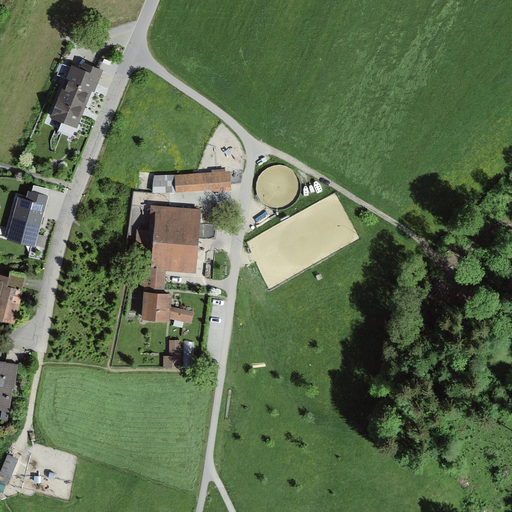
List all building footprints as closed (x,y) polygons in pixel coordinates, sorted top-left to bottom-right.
[(45,32),(20,22),(8,52),(33,62),(45,32)] [(73,67),(53,117),(76,126),(82,110),(79,109),(84,98),(87,99),(91,90),(93,90),(96,83),(93,82),(99,69),(85,63),(82,70),(73,67)] [(28,72),(14,66),(8,81),(23,86),(28,72)] [(20,100),(0,92),(0,135),(5,138),(7,132),(12,134),(10,140),(20,144),(28,123),(13,117),(20,100)] [(156,178),(154,192),(197,189),(197,187),(229,185),(228,174),(196,176),(196,174),(156,178)] [(34,184),(32,192),(46,196),(49,189),(34,184)] [(16,197),(14,207),(42,215),(46,196),(32,192),(30,192),(28,200),(16,197)] [(33,244),(42,215),(14,207),(6,237),(33,244)] [(150,249),(144,317),(168,319),(168,316),(191,321),(193,313),(169,307),(170,294),(163,294),(158,293),(160,260),(181,262),(181,268),(194,269),(199,212),(153,208),(151,231),(150,249)] [(150,249),(151,231),(138,229),(137,247),(150,249)] [(164,267),(181,268),(181,262),(160,260),(158,293),(163,294),(164,267)] [(0,308),(1,309),(0,310),(0,315),(12,318),(15,306),(18,307),(26,275),(10,271),(9,277),(0,274),(0,308)] [(165,356),(165,367),(180,367),(180,341),(170,341),(170,356),(165,356)] [(0,408),(9,410),(13,387),(14,387),(18,364),(0,360),(0,408)] [(2,473),(10,476),(17,459),(9,456),(2,473)]
